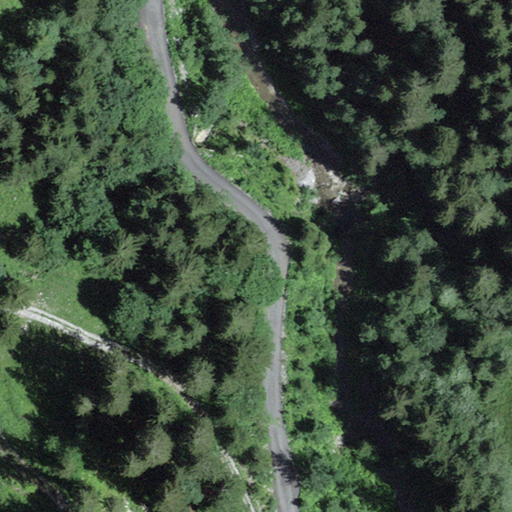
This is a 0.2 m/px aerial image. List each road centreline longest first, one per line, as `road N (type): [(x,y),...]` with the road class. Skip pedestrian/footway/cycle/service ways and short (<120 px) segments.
road 1 (unclassified): [(153,0),(182,147),(260,219),(276,245),(271,386),(288,511)]
road 2 (track): [(0,312),(17,309),(101,343),(188,394),(251,511)]
